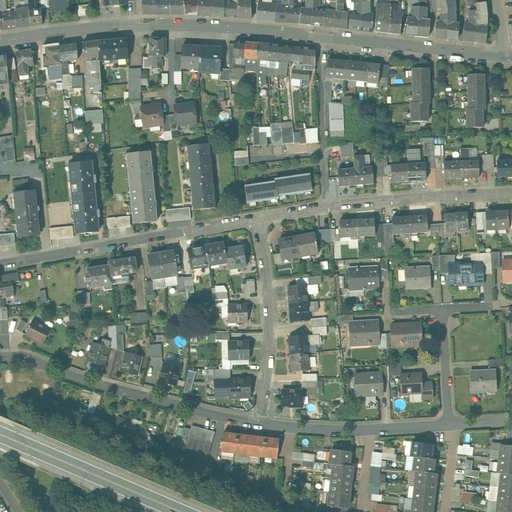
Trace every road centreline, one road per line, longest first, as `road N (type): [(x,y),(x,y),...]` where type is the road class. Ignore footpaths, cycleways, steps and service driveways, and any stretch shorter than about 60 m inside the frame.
road 1 (residential): [(137,28),(506,57)]
road 2 (residential): [(0,356),(259,423)]
road 3 (residential): [(260,223),(0,266)]
road 4 (residential): [(259,423),(272,330),(260,223)]
road 5 (secondary): [(176,511),(0,437)]
road 6 (residential): [(511,196),(329,206)]
road 7 (residential): [(0,41),(137,28)]
